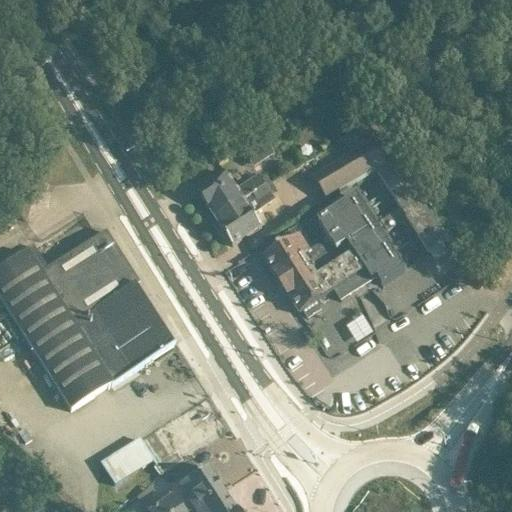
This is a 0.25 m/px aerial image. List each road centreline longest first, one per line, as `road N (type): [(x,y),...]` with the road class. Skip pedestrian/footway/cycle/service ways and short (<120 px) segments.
road 1 (primary): [(188,286),(7,0)]
road 2 (primary): [(188,286),(229,374),(324,498)]
road 3 (primary): [(347,464),(298,421),(222,317),(188,286)]
road 4 (secondary): [(508,357),(408,452)]
road 5 (secondary): [(447,478),(499,390),(508,357)]
